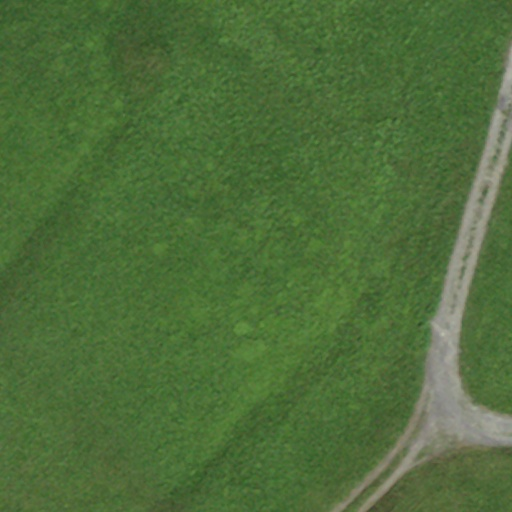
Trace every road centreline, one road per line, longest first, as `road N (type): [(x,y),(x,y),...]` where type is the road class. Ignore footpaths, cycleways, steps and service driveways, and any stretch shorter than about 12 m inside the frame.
road 1 (track): [(511,440),(455,426),(458,342),(511,148)]
road 2 (track): [(455,426),(370,511)]
